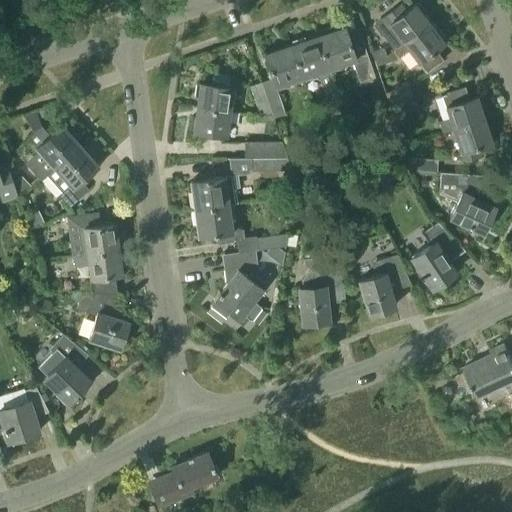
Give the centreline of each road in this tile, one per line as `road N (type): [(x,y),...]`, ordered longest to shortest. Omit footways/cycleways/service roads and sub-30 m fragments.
road 1 (residential): [(183,422),(125,30)]
road 2 (residential): [(183,422),(343,379),(511,301)]
road 3 (residential): [(0,503),(183,422)]
road 4 (residential): [(0,73),(125,30)]
